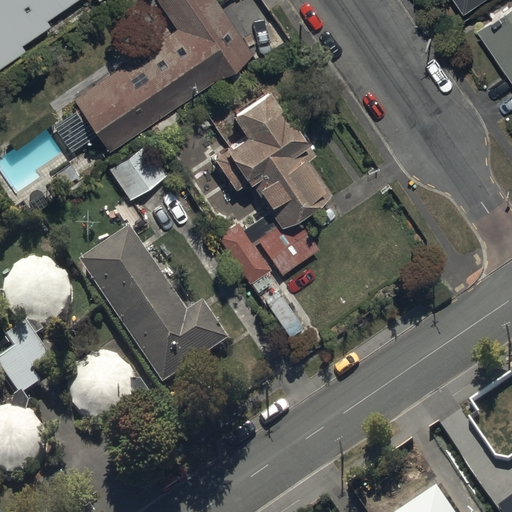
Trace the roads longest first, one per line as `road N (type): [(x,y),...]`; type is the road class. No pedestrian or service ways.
road 1 (residential): [(190,511),(511,297)]
road 2 (residential): [(345,0),(511,248)]
